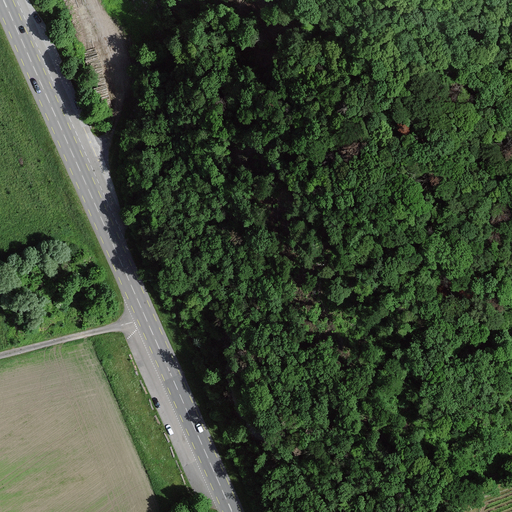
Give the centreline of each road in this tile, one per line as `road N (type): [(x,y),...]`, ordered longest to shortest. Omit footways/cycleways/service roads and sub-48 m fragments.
road 1 (primary): [(3,0),(143,317)]
road 2 (primary): [(143,317),(230,511)]
road 3 (unclassified): [(0,355),(143,317)]
